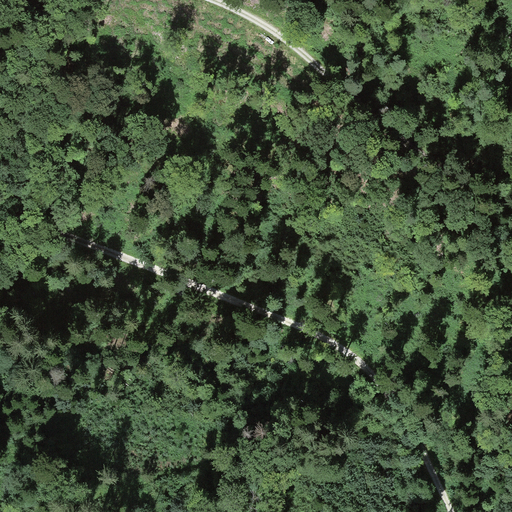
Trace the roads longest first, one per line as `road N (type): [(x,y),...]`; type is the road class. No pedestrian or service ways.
road 1 (track): [(0,209),(331,341),(361,365),(423,444),(452,511)]
road 2 (track): [(431,461),(386,466),(300,453),(209,462),(65,511)]
road 3 (track): [(511,213),(390,133),(290,42),(212,0)]
